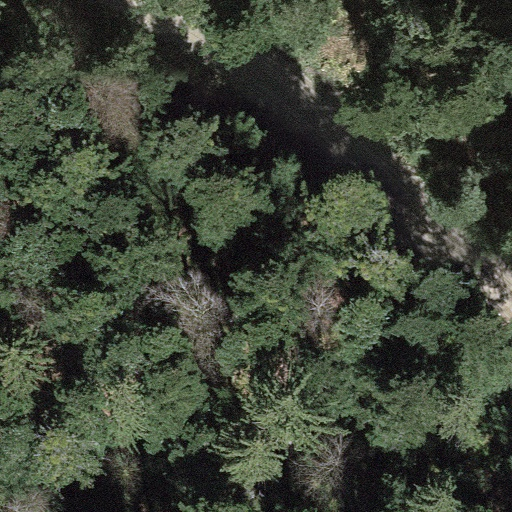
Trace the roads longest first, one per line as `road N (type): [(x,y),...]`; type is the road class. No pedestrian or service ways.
road 1 (track): [(511,277),(335,131),(144,0)]
road 2 (track): [(335,131),(314,335),(234,511)]
